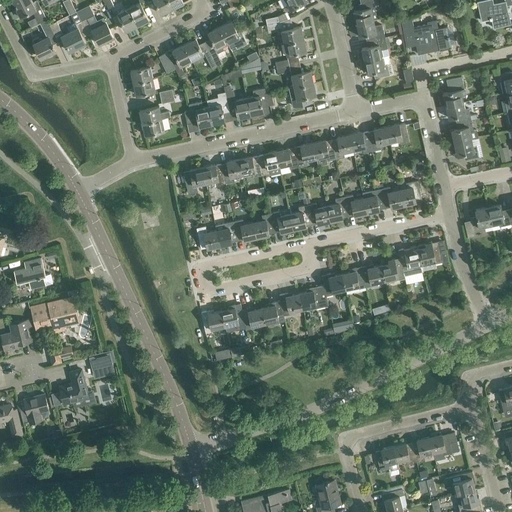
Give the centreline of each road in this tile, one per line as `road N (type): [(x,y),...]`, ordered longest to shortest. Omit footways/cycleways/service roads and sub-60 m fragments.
road 1 (unclassified): [(190,448),(298,417),(488,325)]
road 2 (secondary): [(190,448),(78,192)]
road 3 (residential): [(132,161),(356,111)]
road 4 (residential): [(362,511),(347,448),(352,435),(473,405)]
road 5 (residential): [(308,241),(302,272),(209,292),(194,269)]
road 6 (residential): [(110,61),(33,72),(0,11)]
road 7 (residential): [(308,241),(449,213)]
road 8 (residential): [(511,52),(419,72),(424,99)]
road 9 (secondary): [(78,192),(0,100)]
